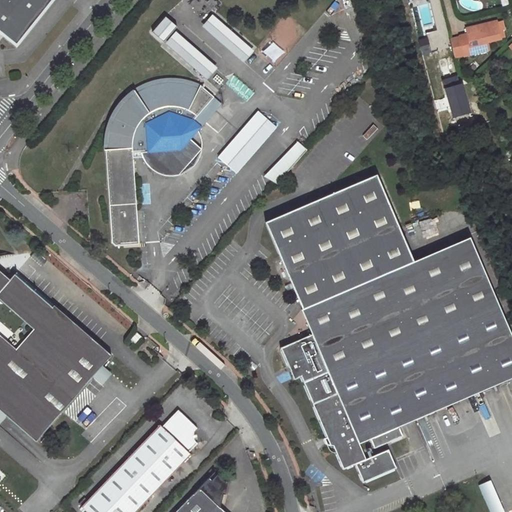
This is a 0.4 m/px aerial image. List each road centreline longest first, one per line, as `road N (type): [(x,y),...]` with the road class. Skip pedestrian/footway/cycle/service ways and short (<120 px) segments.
road 1 (unknown): [(172,267),(363,52),(352,18),(335,18),(165,214),(156,242)]
road 2 (unclassified): [(292,511),(272,444),(232,388),(0,184)]
road 3 (tertiary): [(13,121),(111,0)]
